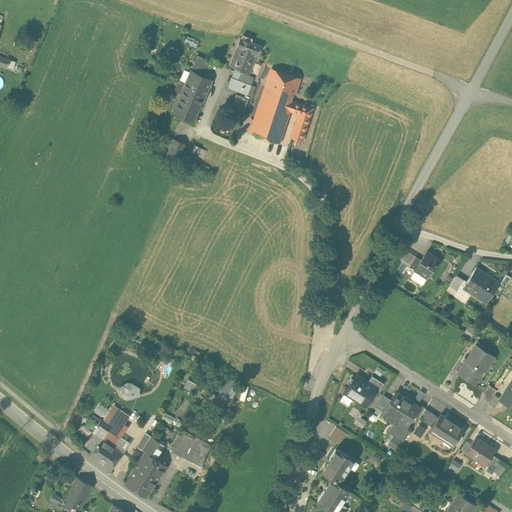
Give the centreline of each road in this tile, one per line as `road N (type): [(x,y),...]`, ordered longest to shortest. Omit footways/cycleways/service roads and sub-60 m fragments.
road 1 (residential): [(221,74),(203,134),(316,191),(319,323),(335,342)]
road 2 (unclassified): [(401,219),(511,22)]
road 3 (residential): [(511,438),(359,342),(335,342)]
road 4 (secondary): [(147,511),(0,398)]
road 5 (unclassified): [(282,511),(335,342)]
road 6 (unclassified): [(335,342),(401,219)]
